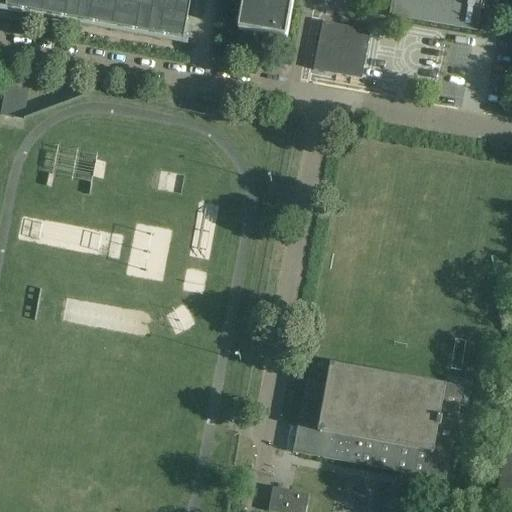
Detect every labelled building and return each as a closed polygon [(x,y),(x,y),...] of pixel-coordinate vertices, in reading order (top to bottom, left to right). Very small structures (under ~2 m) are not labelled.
[(190,4),(166,0),(7,0),(6,8),(184,40),(190,4)] [(392,0),(389,17),(476,34),(482,0),(242,0),(238,30),(238,31),(239,31),(285,39),(286,39),(286,38),(293,0),(392,0)] [(323,24),(313,72),(362,81),(371,33),(323,24)] [(1,117),(24,121),(29,86),(6,83),(1,117)] [(331,366),(329,372),(309,369),(292,455),(446,483),(458,416),(457,416),(462,390),(331,366)] [(511,409),(497,493),(511,495),(511,409)] [(294,511),(297,495),(267,490),(263,511),(294,511)]
